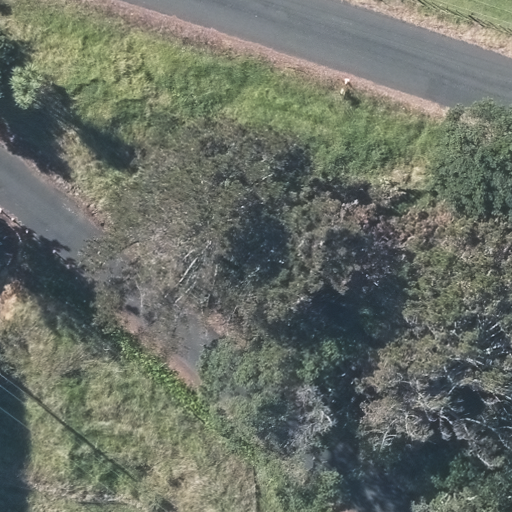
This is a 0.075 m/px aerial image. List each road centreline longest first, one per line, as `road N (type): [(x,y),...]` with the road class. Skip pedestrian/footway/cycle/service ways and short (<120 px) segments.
road 1 (unclassified): [(0,208),(404,511)]
road 2 (unclassified): [(298,0),(511,64)]
